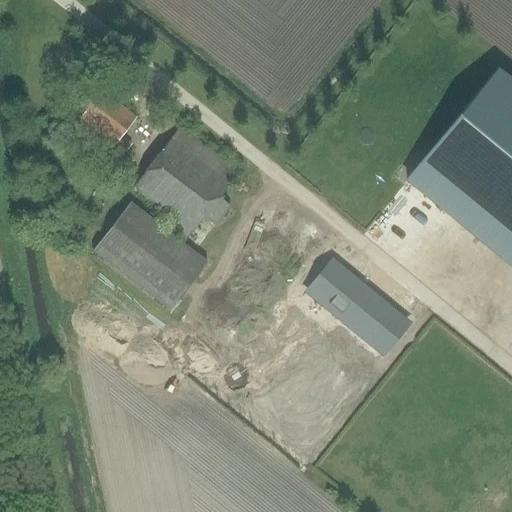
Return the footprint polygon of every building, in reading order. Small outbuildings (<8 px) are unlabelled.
[(511,82),(498,71),(407,182),(445,213),(511,267),(511,82)] [(125,153),(131,146),(122,138),(136,119),(97,88),(81,109),(86,112),(81,119),(125,153)] [(219,199),(239,173),(180,127),(134,187),(174,218),(166,228),(185,242),(204,217),(216,226),(230,207),(219,199)] [(262,266),(229,241),(196,286),(215,301),(203,318),(233,340),(245,324),(228,311),(262,266)] [(310,302),(286,334),(357,388),(381,356),(310,302)]
